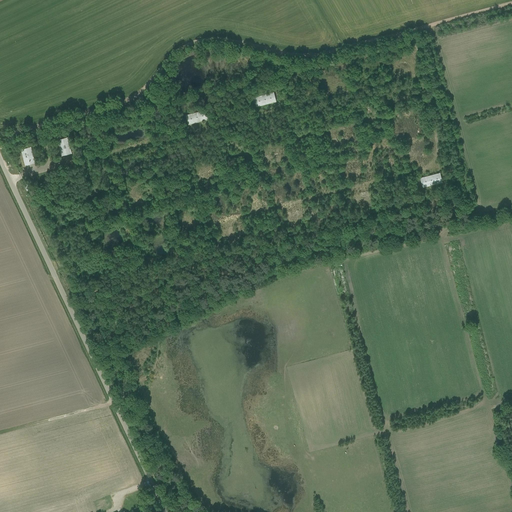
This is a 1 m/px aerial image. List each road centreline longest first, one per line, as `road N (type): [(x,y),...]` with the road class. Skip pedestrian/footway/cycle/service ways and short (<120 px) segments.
road 1 (track): [(0,136),(128,102),(194,40),(317,55),(511,4)]
road 2 (unclassified): [(164,511),(0,158)]
road 3 (track): [(429,25),(478,198),(441,235)]
